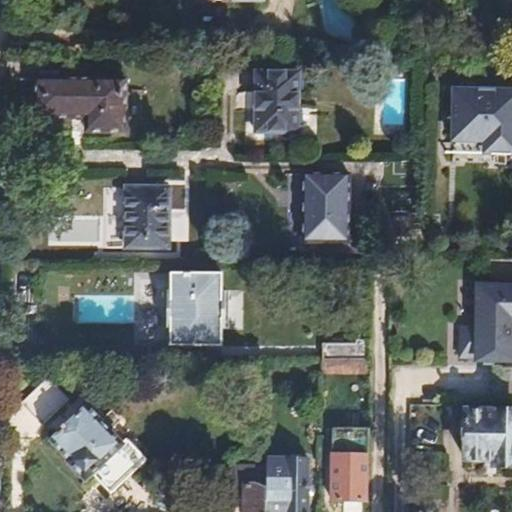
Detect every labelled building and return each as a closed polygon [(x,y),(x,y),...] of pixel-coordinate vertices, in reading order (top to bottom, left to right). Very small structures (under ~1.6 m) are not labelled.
[(463,62),(437,62),(437,79),(462,80),(463,62)] [(254,126),(254,131),(300,131),(300,127),(302,74),(256,73),(254,126)] [(32,92),(31,118),(84,119),(83,125),(83,134),(123,134),(123,126),(124,81),(52,79),(32,79),(32,92)] [(511,88),(451,87),(450,141),(483,142),(483,154),(511,154),(511,88)] [(303,173),(301,245),(346,245),(347,173),(303,173)] [(125,189),(124,250),(165,250),(166,190),(125,189)] [(431,189),(431,203),(446,203),(446,190),(431,189)] [(418,211),(411,211),(411,246),(444,246),(444,211),(418,211)] [(375,217),(376,238),(406,237),(406,216),(375,217)] [(369,241),(346,240),(346,245),(346,260),(368,260),(369,241)] [(164,292),(163,328),(169,328),(168,347),(221,348),(221,329),(227,329),(227,292),(221,292),(222,273),(169,273),(169,292),(164,292)] [(511,283),(475,283),(475,326),(474,359),(474,363),(511,363),(511,283)] [(475,326),(460,326),(459,358),(474,359),(475,326)] [(362,344),(318,345),(318,375),(362,375),(362,344)] [(55,362),(26,387),(44,409),(74,384),(55,362)] [(87,400),(44,435),(61,455),(58,457),(81,483),(89,477),(107,498),(144,468),(87,400)] [(511,412),(464,411),(462,460),(489,461),(489,472),(511,472),(511,412)] [(263,511),(264,459),(264,444),(231,444),(231,483),(230,511),(263,511)] [(333,500),(365,500),(365,454),(334,453),(333,500)] [(264,459),(263,511),(302,511),(303,459),(264,459)]
